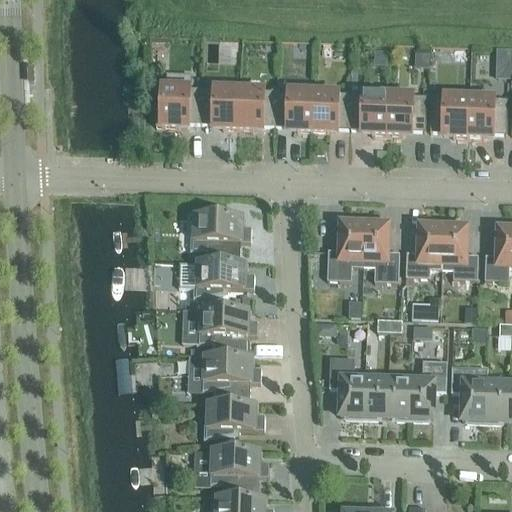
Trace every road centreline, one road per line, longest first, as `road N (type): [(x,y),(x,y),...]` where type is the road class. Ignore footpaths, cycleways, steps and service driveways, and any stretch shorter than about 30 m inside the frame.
road 1 (tertiary): [(14,177),(38,511)]
road 2 (residential): [(306,461),(285,185)]
road 3 (residential): [(285,185),(14,177)]
road 4 (residential): [(511,192),(285,185)]
road 5 (residential): [(511,469),(306,461)]
road 6 (tertiary): [(9,0),(14,177)]
